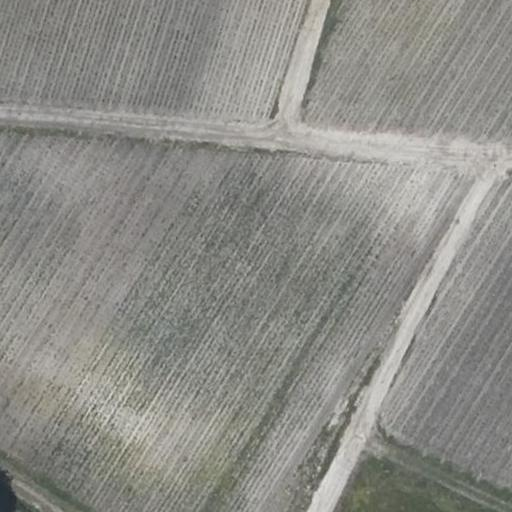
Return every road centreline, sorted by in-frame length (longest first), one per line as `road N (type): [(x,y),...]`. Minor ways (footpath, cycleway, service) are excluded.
road 1 (track): [(0,118),(511,160)]
road 2 (unknown): [(504,159),(326,511)]
road 3 (track): [(321,0),(275,140)]
